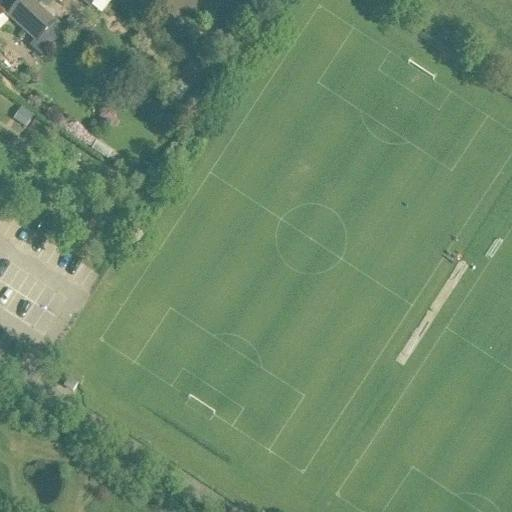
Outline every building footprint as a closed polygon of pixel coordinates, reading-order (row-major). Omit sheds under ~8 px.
[(24,0),(5,20),(35,47),(54,25),(26,0),(24,0)] [(48,0),(53,3),(55,0),(75,0),(89,10),(90,8),(96,0),(48,0)] [(225,43),(217,55),(225,60),(233,48),(225,43)] [(196,107),(204,97),(198,92),(189,102),(196,107)] [(24,131),(32,120),(21,112),(13,124),(24,131)] [(160,134),(172,143),(180,132),(169,123),(160,134)] [(64,389),(73,395),(77,388),(68,382),(64,389)]
